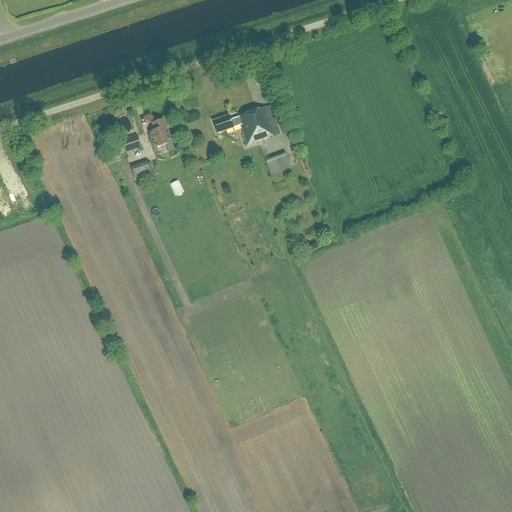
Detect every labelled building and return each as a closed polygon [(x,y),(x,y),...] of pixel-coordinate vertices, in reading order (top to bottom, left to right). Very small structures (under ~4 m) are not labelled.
[(279,133),(269,106),(237,117),(237,118),(230,120),(228,116),(213,121),(217,134),(233,128),(239,126),(247,146),(267,139),(267,137),(279,133)] [(166,130),(163,120),(152,124),(154,131),(148,133),(154,149),(172,143),(167,130),(166,130)] [(141,148),(137,136),(121,141),(125,153),(141,148)] [(285,156),(268,162),(266,163),(271,174),(289,167),(285,156)] [(130,166),(136,178),(151,170),(146,159),(130,166)]
